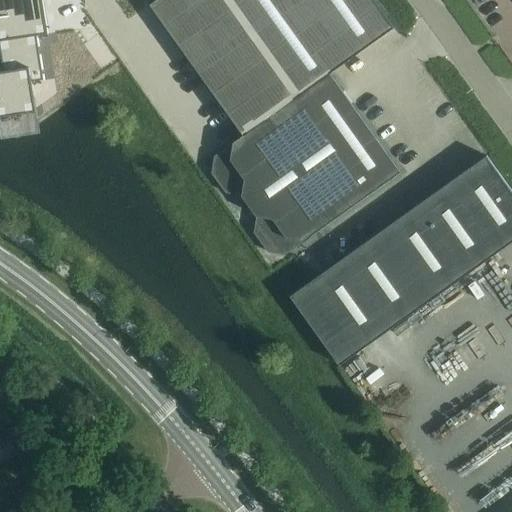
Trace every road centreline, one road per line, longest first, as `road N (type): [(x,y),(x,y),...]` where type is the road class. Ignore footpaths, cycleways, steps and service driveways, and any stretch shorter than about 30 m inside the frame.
road 1 (secondary): [(206,465),(91,335),(0,261)]
road 2 (unclassified): [(511,127),(421,0)]
